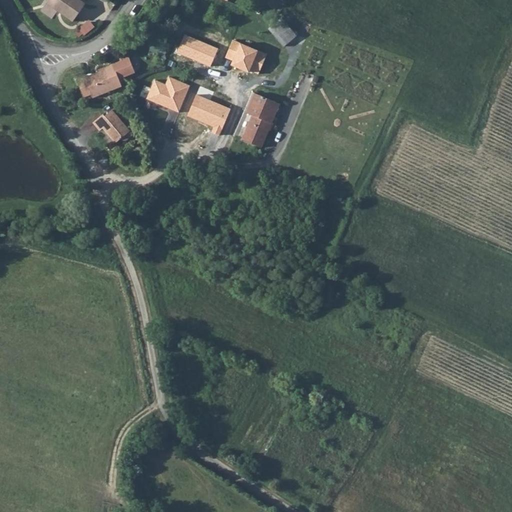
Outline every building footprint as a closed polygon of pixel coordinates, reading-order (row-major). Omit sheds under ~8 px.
[(47,0),(69,16),(80,0),(47,0)] [(300,25),(283,8),(276,14),(279,16),(289,21),(298,28),(300,25)] [(279,16),(276,14),(271,21),(288,37),(298,28),(289,21),(279,16)] [(71,81),(81,98),(88,94),(91,98),(117,82),(113,75),(118,72),(119,66),(126,62),(119,51),(111,56),(112,57),(105,61),(92,69),(93,72),(81,80),(79,77),(71,81)] [(266,146),(288,103),(262,90),(239,132),(266,146)] [(90,120),(97,129),(101,126),(113,142),(120,137),(121,139),(123,139),(125,139),(132,133),(111,107),(103,114),(101,111),(90,120)]
